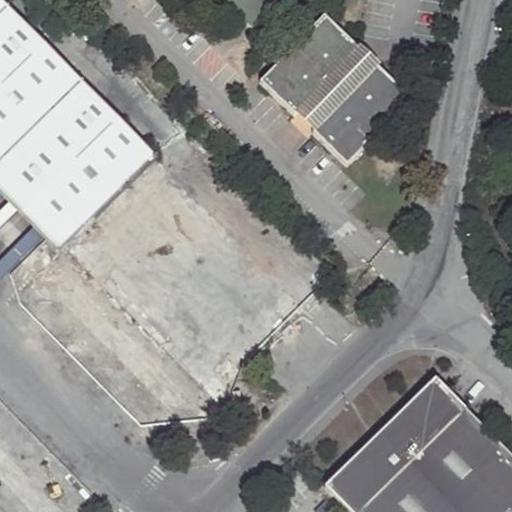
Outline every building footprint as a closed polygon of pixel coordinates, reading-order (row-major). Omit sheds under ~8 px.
[(0,0),(0,189),(63,256),(162,164),(0,0)] [(216,0),(251,32),(280,0),(216,0)] [(260,85),(294,118),(358,49),(324,17),(260,85)] [(312,135),(377,68),(358,49),(294,118),(312,135)] [(346,167),(410,99),(377,68),(312,135),(346,167)] [(511,511),(511,460),(438,386),(328,496),(343,511),(511,511)] [(295,468),(289,461),(275,472),(281,479),(295,468)]
